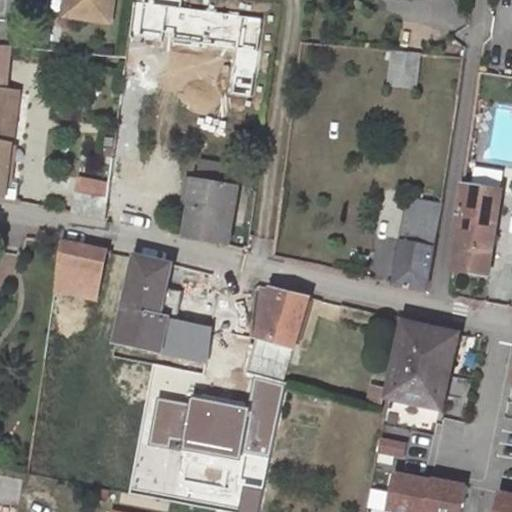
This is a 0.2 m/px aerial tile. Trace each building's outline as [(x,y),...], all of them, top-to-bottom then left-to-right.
[(75,0),(66,0),(65,18),(73,19),(75,0)] [(75,0),(73,19),(111,24),(113,0),(75,0)] [(128,37),(124,69),(140,70),(144,39),(128,37)] [(418,55),(393,52),(389,83),(413,86),(418,55)] [(140,70),(124,69),(122,81),(138,84),(140,70)] [(482,75),(480,87),(491,89),(492,77),(482,75)] [(138,87),(124,85),(122,103),(136,105),(138,87)] [(0,140),(11,142),(17,97),(0,94),(0,140)] [(11,142),(0,140),(0,199),(4,200),(11,142)] [(123,154),(112,153),(112,156),(111,159),(122,161),(123,154)] [(122,161),(111,159),(109,176),(136,181),(137,170),(138,162),(122,161)] [(192,204),(186,239),(225,248),(237,167),(199,161),(196,182),(192,204)] [(106,199),(105,202),(132,206),(136,181),(109,176),(106,199)] [(192,204),(196,182),(189,181),(186,204),(192,204)] [(462,216),(454,270),(486,275),(500,191),(463,185),(458,215),(462,216)] [(73,215),(103,221),(105,202),(106,199),(76,194),(73,215)] [(427,292),(440,206),(410,200),(394,285),(427,292)] [(102,251),(65,243),(61,266),(58,265),(51,310),(67,311),(70,294),(93,298),(102,251)] [(172,267),(135,258),(123,308),(161,316),(167,291),(172,267)] [(271,290),(247,374),(284,384),(309,299),(271,290)] [(180,294),(167,291),(161,316),(160,319),(168,320),(174,321),(180,294)] [(161,316),(123,308),(115,342),(161,352),(168,320),(160,319),(161,316)] [(67,311),(51,310),(45,353),(66,357),(67,351),(63,344),(67,311)] [(205,362),(201,383),(200,395),(213,397),(219,362),(207,359),(211,330),(174,321),(168,320),(161,352),(205,362)] [(472,336),(417,324),(400,398),(455,410),(472,336)] [(45,353),(44,361),(65,365),(66,357),(45,353)] [(370,385),(367,405),(380,408),(384,389),(370,385)] [(63,421),(47,418),(45,428),(61,432),(63,421)] [(405,443),(379,438),(376,452),(402,457),(405,443)] [(201,473),(185,469),(179,498),(195,501),(201,473)] [(386,511),(425,511),(431,481),(394,474),(386,511)] [(461,511),(467,486),(432,479),(431,481),(425,511),(461,511)] [(511,511),(511,495),(499,493),(494,511),(511,511)]
